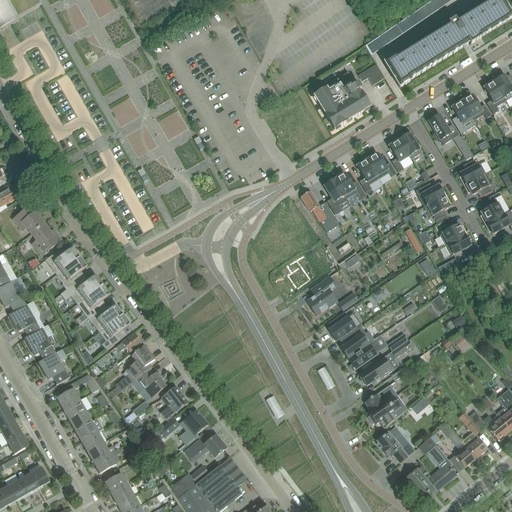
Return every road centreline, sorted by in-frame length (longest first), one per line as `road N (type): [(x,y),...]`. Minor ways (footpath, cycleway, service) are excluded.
road 1 (residential): [(296,511),(74,218),(0,91)]
road 2 (residential): [(408,511),(352,465),(240,261)]
road 3 (tertiary): [(338,477),(235,292)]
road 4 (residential): [(91,511),(0,351)]
road 5 (tertiary): [(268,196),(408,109)]
road 6 (residential): [(408,109),(488,252)]
road 7 (tertiary): [(268,196),(210,228),(208,261),(235,292)]
road 8 (tertiary): [(408,109),(511,45)]
